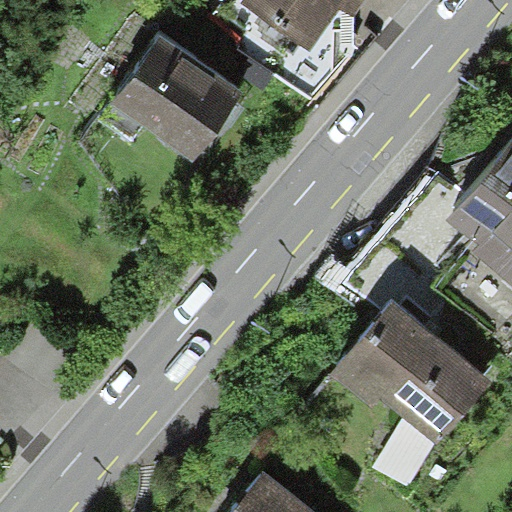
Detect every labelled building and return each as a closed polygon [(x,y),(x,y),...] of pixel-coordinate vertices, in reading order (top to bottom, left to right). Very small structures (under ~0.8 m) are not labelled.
[(356,0),(358,1),(358,0),(267,0),(317,35),(342,0),(356,0)] [(228,108),(246,83),(170,31),(122,99),(198,152),(228,108)] [(473,242),(436,285),(506,343),(511,336),(511,145),(448,220),(473,242)] [(437,445),(490,381),(460,357),(390,300),(330,373),(373,408),(381,399),(437,445)] [(313,511),(276,482),(263,471),(229,511),(313,511)]
